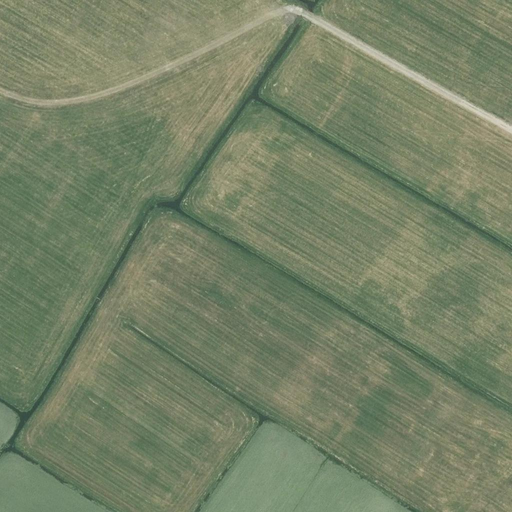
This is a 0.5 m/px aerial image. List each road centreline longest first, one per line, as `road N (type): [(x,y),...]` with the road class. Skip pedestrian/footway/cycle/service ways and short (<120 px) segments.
road 1 (track): [(0,90),(41,102),(83,98),(284,6),(301,12)]
road 2 (track): [(511,131),(301,12)]
